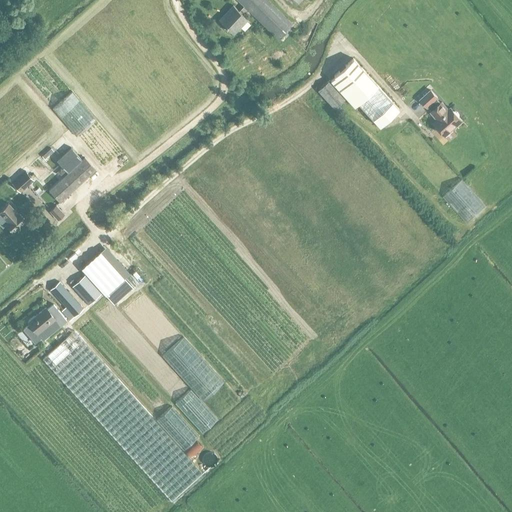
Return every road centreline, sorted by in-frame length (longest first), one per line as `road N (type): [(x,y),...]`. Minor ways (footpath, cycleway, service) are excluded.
road 1 (track): [(95,230),(82,216),(87,201),(218,100),(223,86),(175,0)]
road 2 (track): [(95,230),(102,239),(187,163),(322,72)]
